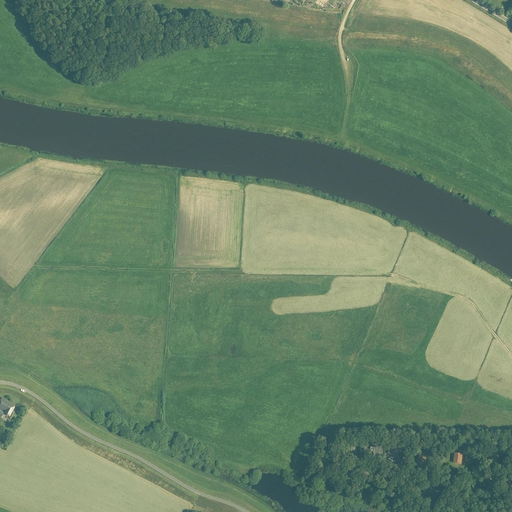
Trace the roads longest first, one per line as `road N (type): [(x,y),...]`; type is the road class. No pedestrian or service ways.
road 1 (unclassified): [(246,511),(89,436),(32,393),(0,382)]
road 2 (track): [(511,464),(501,496),(487,500),(452,473),(353,480),(343,469),(345,456)]
